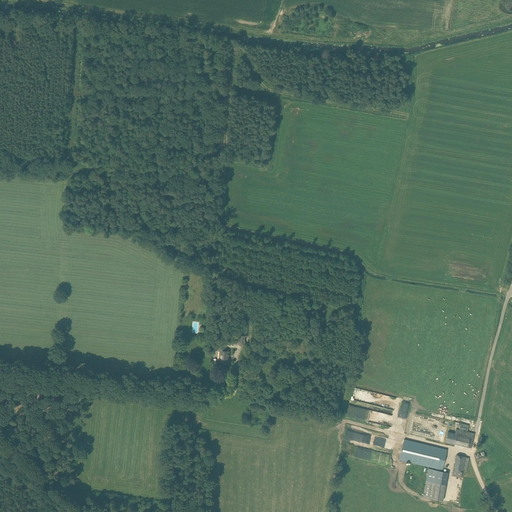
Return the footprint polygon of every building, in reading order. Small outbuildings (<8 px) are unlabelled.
[(247,337),(248,325),(243,325),(243,335),(239,334),(239,338),(238,343),(245,343),(245,337),(247,337)] [(226,362),(228,363),(229,351),(225,350),(226,344),(219,344),(218,350),(219,350),(219,362),(225,362),(225,363),(226,363),(226,362)] [(354,388),(352,398),(373,403),(373,405),(369,404),(368,409),(392,414),(393,410),(380,407),(383,397),(388,398),(388,395),(354,388)] [(471,448),(474,433),(456,429),(455,433),(448,432),(445,441),(471,448)] [(372,439),(370,445),(385,449),(386,443),(372,439)] [(447,450),(442,448),(404,439),(399,459),(442,470),(447,450)] [(488,445),(482,448),(488,459),(494,455),(498,464),(510,458),(506,450),(498,454),(495,449),(491,451),(488,445)] [(353,457),(385,463),(387,453),(355,447),(353,457)] [(484,452),(475,455),(477,460),(486,457),(484,452)] [(469,458),(466,457),(457,455),(456,455),(457,455),(453,469),(452,475),(461,477),(462,471),(466,472),(469,458)] [(448,472),(443,471),(428,469),(423,497),(443,500),(446,484),(448,472)]
